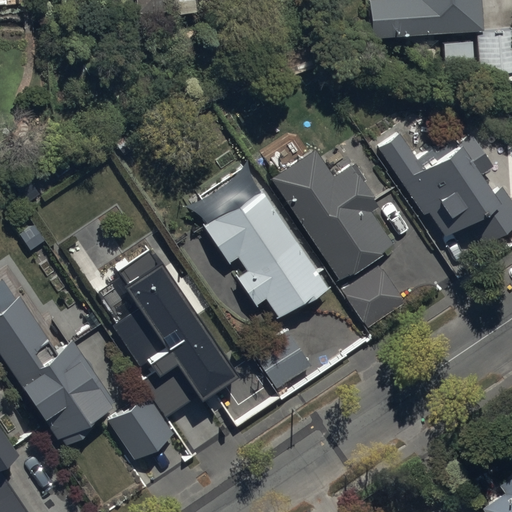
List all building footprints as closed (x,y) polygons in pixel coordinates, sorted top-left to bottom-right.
[(478,18),(476,0),(358,0),(361,28),(478,18)] [(511,24),(472,26),(474,63),(511,61),(511,24)] [(394,127),(375,141),(443,232),(479,205),(494,225),(511,211),(511,196),(454,119),(411,150),(394,127)] [(308,142),(270,167),(335,263),(385,230),(364,198),(371,193),(343,151),(323,165),(308,142)] [(253,178),(199,215),(269,314),(322,276),(253,178)] [(229,355),(151,241),(86,285),(164,399),(229,355)] [(379,263),(342,289),(364,321),(401,296),(379,263)] [(12,288),(0,296),(0,351),(58,435),(110,399),(64,332),(50,342),(12,288)] [(285,327),(250,350),(275,387),(309,364),(285,327)] [(144,390),(107,416),(134,454),(171,428),(144,390)] [(0,511),(16,511),(0,487),(0,470),(24,455),(0,420),(0,511)] [(507,488),(484,503),(490,511),(511,511),(511,473),(502,480),(507,488)]
